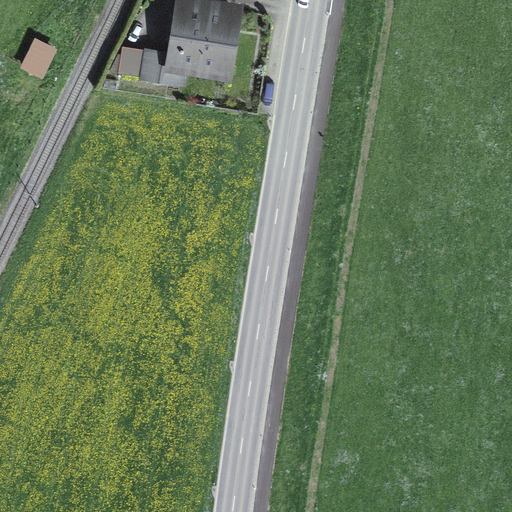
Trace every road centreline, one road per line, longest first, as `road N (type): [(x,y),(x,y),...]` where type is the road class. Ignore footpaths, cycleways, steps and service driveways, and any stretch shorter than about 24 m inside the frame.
road 1 (secondary): [(237,511),(289,140)]
road 2 (secondary): [(311,0),(289,140)]
